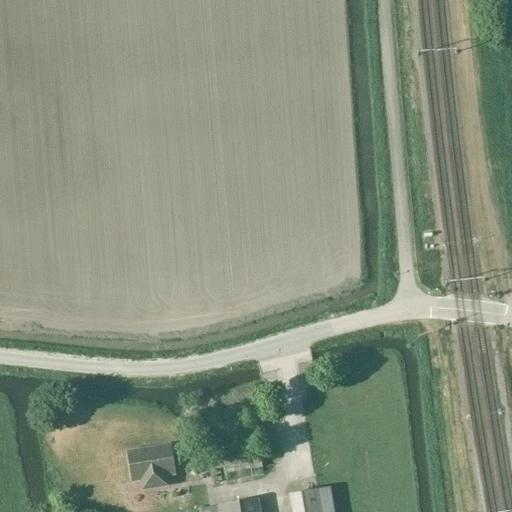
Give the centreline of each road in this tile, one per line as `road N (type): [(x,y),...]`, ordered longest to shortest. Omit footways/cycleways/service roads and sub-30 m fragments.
road 1 (unclassified): [(0,358),(159,370),(409,312)]
road 2 (unclassified): [(409,312),(384,0)]
